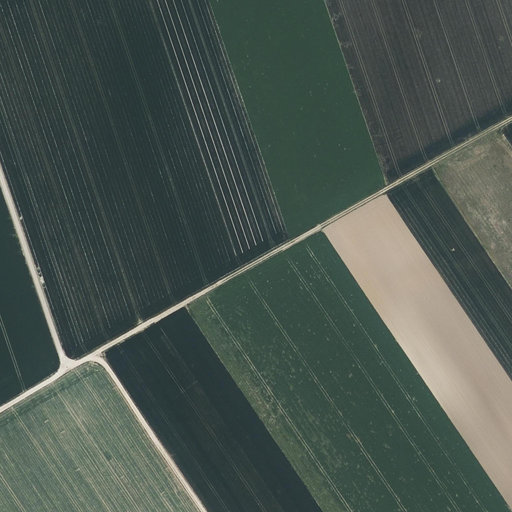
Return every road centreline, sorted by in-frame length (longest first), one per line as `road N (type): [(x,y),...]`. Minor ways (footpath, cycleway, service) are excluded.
road 1 (track): [(63,371),(511,116)]
road 2 (track): [(0,172),(62,358),(75,362)]
road 3 (track): [(204,511),(104,363),(90,356)]
